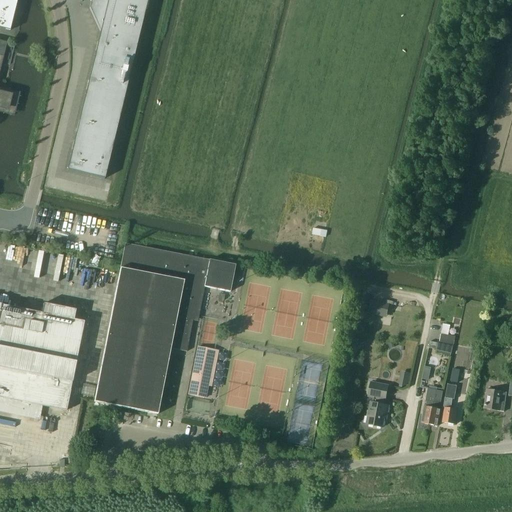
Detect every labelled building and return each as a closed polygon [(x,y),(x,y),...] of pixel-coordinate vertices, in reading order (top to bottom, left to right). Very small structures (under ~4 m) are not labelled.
[(0,0),(0,29),(10,31),(17,2),(8,0),(0,0)] [(100,32),(67,170),(104,179),(147,0),(91,0),(89,9),(100,32)] [(0,91),(0,109),(11,112),(15,95),(0,91)] [(312,229),(311,235),(325,237),(326,231),(325,231),(313,229),(312,229)] [(125,244),(94,403),(158,415),(171,349),(186,352),(192,321),(197,322),(204,287),(229,292),(234,265),(125,244)] [(369,301),(367,315),(386,318),(389,305),(369,301)] [(0,408),(39,417),(41,407),(65,412),(83,322),(0,305),(0,408)] [(435,352),(436,351),(451,354),(455,337),(448,335),(450,326),(443,325),(439,344),(430,342),(428,351),(435,352)] [(213,356),(197,353),(189,395),(205,398),(213,356)] [(425,367),(422,379),(428,381),(431,368),(425,367)] [(453,369),(450,382),(457,383),(460,371),(453,369)] [(214,372),(212,386),(219,387),(221,373),(214,372)] [(408,387),(409,372),(400,372),(399,387),(408,387)] [(371,403),(367,425),(382,428),(384,418),(385,415),(387,415),(388,407),(383,406),(384,400),(385,400),(388,386),(371,383),(368,397),(375,398),(374,404),(371,403)] [(447,385),(445,398),(443,408),(445,409),(442,423),(455,425),(457,410),(451,409),(452,400),(454,400),(457,387),(447,385)] [(421,424),(428,425),(436,390),(428,388),(424,406),(421,424)] [(483,409),(503,412),(506,393),(486,389),(483,409)] [(443,391),(436,390),(428,425),(437,427),(440,409),(437,408),(438,403),(440,403),(443,391)]
